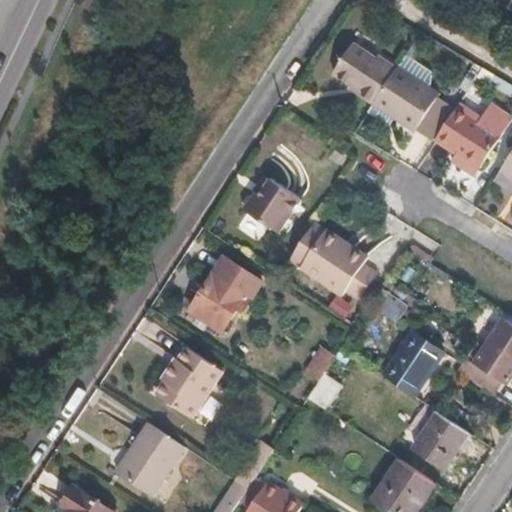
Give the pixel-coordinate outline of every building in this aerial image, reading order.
[(360,89),(359,92),(374,102),(397,66),(378,53),(375,57),(351,42),(332,72),(360,89)] [(406,53),(399,65),(424,81),(432,68),(406,53)] [(398,64),(397,66),(374,102),(418,130),(442,92),(424,81),(399,65),(398,64)] [(501,133),(458,105),(437,136),(482,164),(501,133)] [(511,152),(501,169),(511,176),(511,152)] [(511,176),(501,169),(496,178),(511,187),(511,176)] [(304,197),(272,178),(262,193),(258,190),(245,209),(282,233),(304,197)] [(347,295),(353,287),(369,261),(375,253),(333,226),(332,228),(319,220),(295,258),(308,266),(306,269),(347,295)] [(265,280),(226,255),(192,307),(225,328),(240,305),(245,309),(265,280)] [(382,270),(369,261),(353,287),(366,295),(382,270)] [(384,312),(401,322),(410,308),(394,297),(384,312)] [(365,309),(353,301),(345,314),(356,321),(365,309)] [(476,346),(460,372),(480,385),(488,373),(508,386),(511,379),(511,324),(491,355),(476,346)] [(416,332),(387,378),(419,399),(447,353),(416,332)] [(360,344),(350,337),(342,349),(353,356),(360,344)] [(224,369),(189,346),(176,368),(172,366),(164,377),(168,379),(159,392),(194,415),(224,369)] [(309,372),(321,380),(332,364),(319,356),(309,372)] [(446,471),(470,433),(436,410),(411,448),(446,471)] [(119,472),(155,497),(188,446),(152,422),(119,472)] [(258,445),(237,479),(240,481),(251,488),(273,455),(258,445)] [(394,511),(419,511),(437,486),(401,462),(377,501),(394,511)] [(219,511),(234,511),(251,488),(240,481),(219,511)] [(302,511),(306,505),(271,482),(250,511),(302,511)] [(72,510),(70,511),(119,511),(79,485),(66,505),(72,510)]
